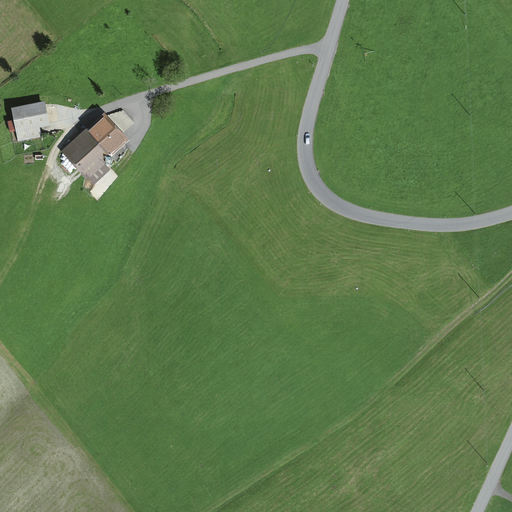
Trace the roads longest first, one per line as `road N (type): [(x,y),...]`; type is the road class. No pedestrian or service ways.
road 1 (unclassified): [(342,0),(305,134),(316,185),(338,205),(391,221),(472,223),(511,213)]
road 2 (track): [(54,157),(95,110),(329,45)]
